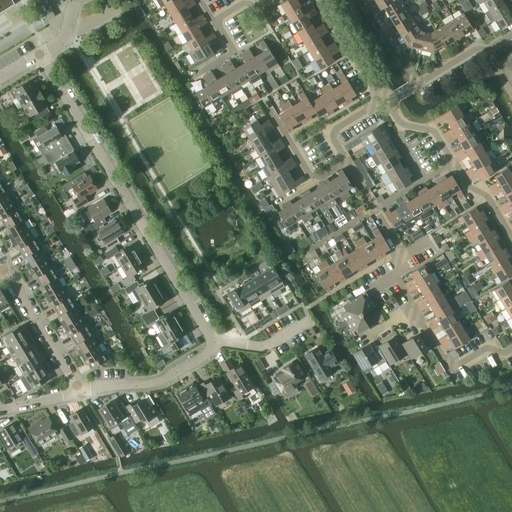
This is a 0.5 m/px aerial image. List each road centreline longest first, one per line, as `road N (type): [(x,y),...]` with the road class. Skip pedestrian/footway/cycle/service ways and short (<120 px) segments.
road 1 (residential): [(210,342),(37,55)]
road 2 (residential): [(381,103),(511,34)]
road 3 (residential): [(78,391),(161,382),(210,342)]
road 4 (residential): [(78,391),(1,268)]
road 5 (residential): [(415,312),(449,367),(484,348),(511,349)]
road 6 (residential): [(381,103),(318,0)]
